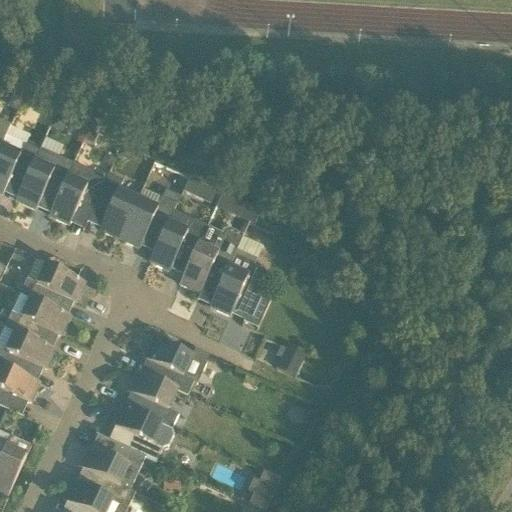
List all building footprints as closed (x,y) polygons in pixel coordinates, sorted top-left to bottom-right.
[(68,122),(56,117),(51,128),(62,133),(68,122)] [(0,148),(0,149),(4,139),(10,127),(0,122),(0,148)] [(25,180),(37,154),(4,139),(0,149),(0,148),(0,195),(2,197),(13,174),(25,180)] [(73,165),(40,151),(38,154),(37,154),(25,180),(15,202),(36,212),(46,190),(59,195),(73,165)] [(96,204),(105,184),(93,179),(92,173),(73,165),(59,195),(49,218),(69,227),(77,211),(89,217),(82,233),(83,233),(96,204)] [(105,184),(96,204),(97,204),(110,210),(99,232),(120,242),(138,203),(118,194),(123,184),(108,177),(105,184)] [(183,194),(195,200),(201,186),(189,181),(183,194)] [(166,191),(161,201),(175,207),(179,198),(166,191)] [(217,206),(251,224),(258,210),(223,193),(217,206)] [(171,215),(175,207),(161,201),(156,212),(138,203),(120,242),(140,250),(150,228),(163,234),(171,215)] [(199,246),(202,237),(206,229),(191,223),(171,215),(163,234),(149,263),(170,273),(180,251),(193,256),(193,257),(199,246)] [(241,238),(236,251),(258,259),(263,245),(241,238)] [(225,247),(222,246),(218,254),(199,246),(193,257),(193,256),(179,286),(200,295),(210,273),(223,279),(228,270),(236,252),(225,247)] [(253,269),(256,261),(236,252),(228,270),(223,279),(209,309),(230,318),(240,296),(253,302),(243,324),(244,324),(249,313),(263,319),(271,302),(257,295),(266,275),(253,269)] [(75,305),(85,284),(35,262),(20,296),(29,300),(69,319),(69,318),(50,309),(55,296),(75,305)] [(60,339),(69,319),(29,300),(20,319),(11,315),(4,329),(14,334),(54,352),(48,348),(54,336),(60,339)] [(45,372),(54,352),(14,334),(5,353),(0,350),(0,367),(39,385),(23,378),(27,369),(21,366),(23,362),(45,372)] [(198,384),(207,366),(153,341),(144,362),(166,372),(160,385),(176,392),(187,397),(193,384),(197,385),(198,384)] [(296,380),(305,361),(286,351),(281,348),(276,357),(282,360),(277,370),(296,380)] [(29,406),(39,385),(0,367),(0,408),(6,411),(21,418),(22,417),(0,407),(0,406),(5,395),(29,406)] [(167,411),(176,392),(160,385),(138,374),(128,395),(141,401),(139,405),(135,403),(131,412),(172,431),(178,416),(167,411)] [(156,464),(162,450),(168,448),(173,437),(172,431),(131,412),(122,408),(113,428),(115,430),(109,442),(145,459),(156,464)] [(0,493),(8,497),(26,459),(31,448),(11,438),(0,433),(0,493)] [(145,459),(109,442),(96,436),(95,437),(109,443),(106,449),(108,453),(106,457),(89,450),(80,470),(129,493),(138,473),(145,459)] [(129,493),(80,470),(85,473),(79,486),(74,483),(65,503),(84,511),(127,511),(135,495),(129,493)] [(263,470),(258,481),(253,491),(248,503),(264,510),(279,477),(263,470)] [(168,479),(168,490),(180,490),(180,479),(168,479)] [(84,511),(65,503),(64,504),(75,509),(73,511),(84,511)]
